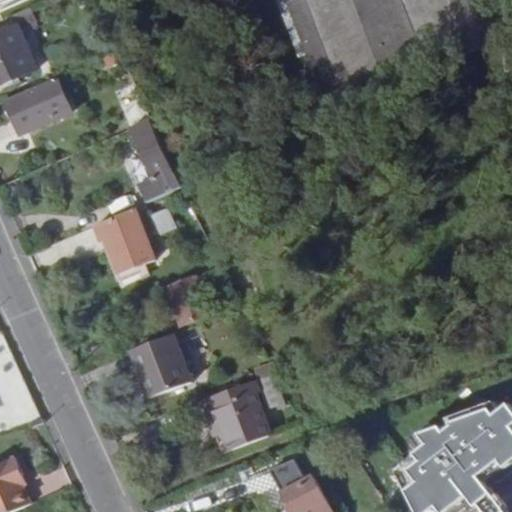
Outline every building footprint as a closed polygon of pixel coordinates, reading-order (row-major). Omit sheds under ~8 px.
[(302,0),(326,58),(343,98),(419,67),(489,38),(473,0),(302,0)] [(0,35),(0,85),(38,69),(20,27),(0,35)] [(58,77),(8,99),(23,133),(73,112),(58,77)] [(140,182),(149,201),(184,185),(153,117),(132,127),(154,176),(140,182)] [(106,240),(113,238),(126,270),(160,256),(146,223),(138,206),(99,224),(106,240)] [(154,214),(162,231),(178,224),(170,207),(154,214)] [(202,310),(187,271),(165,281),(180,318),(202,310)] [(199,375),(177,327),(137,345),(157,392),(199,375)] [(230,448),(271,432),(248,379),(208,395),(230,448)] [(465,501),(484,485),(483,484),(503,468),(504,470),(511,464),(511,402),(503,408),(497,399),(452,416),(456,423),(449,427),(445,422),(423,431),(431,442),(425,447),(424,448),(426,450),(431,455),(420,465),(428,476),(416,485),(427,511),(433,511),(440,507),(443,511),(445,511),(456,504),(461,504),(465,501)] [(416,434),(425,447),(431,442),(423,431),(416,434)] [(431,455),(426,450),(404,459),(416,485),(428,476),(420,465),(431,455)] [(16,476),(9,456),(0,459),(0,511),(14,511),(24,508),(16,487),(13,478),(16,476)] [(271,469),(279,484),(301,472),(293,457),(271,469)] [(289,493),(298,511),(303,511),(311,509),(312,511),(327,511),(323,502),(329,499),(318,478),(289,493)] [(484,485),(465,501),(472,510),(478,506),(492,495),(484,485)] [(483,511),(504,511),(505,511),(492,495),(478,506),(483,511)]
